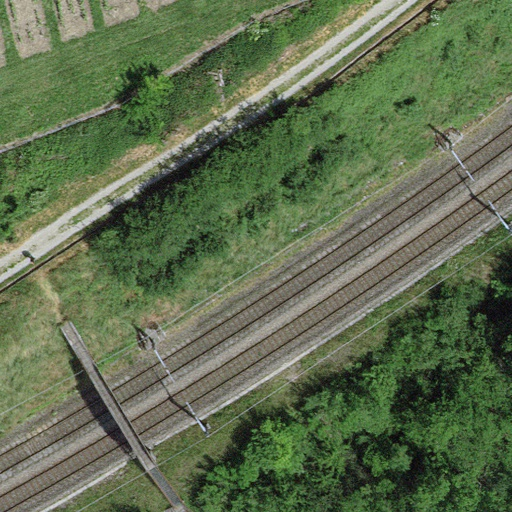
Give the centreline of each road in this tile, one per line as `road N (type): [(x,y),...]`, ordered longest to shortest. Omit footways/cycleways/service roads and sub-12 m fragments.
road 1 (track): [(0,272),(335,53),(402,0)]
road 2 (track): [(248,0),(0,87)]
